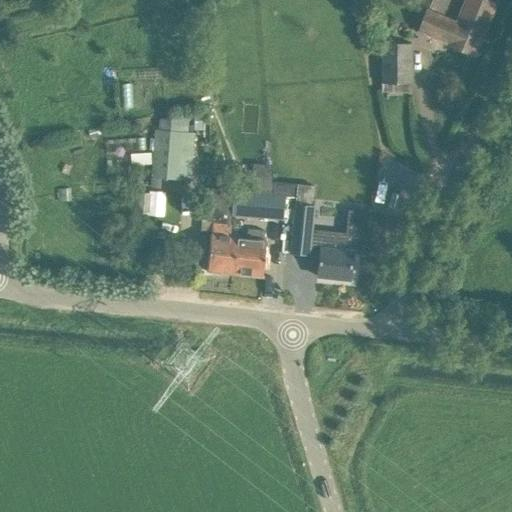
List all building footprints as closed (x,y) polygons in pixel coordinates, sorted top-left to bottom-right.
[(495,4),(485,0),(466,0),(457,23),(428,11),(420,31),(449,43),(449,44),(475,54),(495,4)] [(391,38),(382,38),(382,92),(412,92),(412,83),(412,43),(391,43),(391,38)] [(208,80),(168,82),(169,101),(209,100),(208,80)] [(205,128),(205,110),(205,108),(193,108),(193,128),(205,128)] [(191,176),(195,136),(195,133),(187,133),(159,130),(156,130),(156,133),(152,173),(152,176),(160,177),(191,180),(191,176)] [(123,156),(145,155),(144,137),(108,138),(109,169),(124,168),(123,156)] [(314,149),(285,150),(286,180),(315,179),(314,149)] [(234,211),(233,216),(283,220),(285,192),(273,191),(271,191),(270,166),(255,165),(253,193),(236,192),(234,211)] [(316,186),(273,181),(273,191),(285,192),(296,193),(290,252),(310,254),(315,206),(313,206),(316,186)] [(70,188),(57,189),(58,201),(71,200),(70,188)] [(211,234),(207,271),(208,271),(208,270),(233,273),(237,237),(231,236),(234,211),(236,192),(228,191),(211,189),(208,220),(213,221),(212,234),(211,234)] [(320,248),(318,275),(351,279),(353,252),(364,253),(368,211),(344,209),(340,250),(320,248)] [(237,237),(233,273),(263,276),(265,257),(267,240),(264,240),(265,231),(248,229),(247,238),(237,237)]
